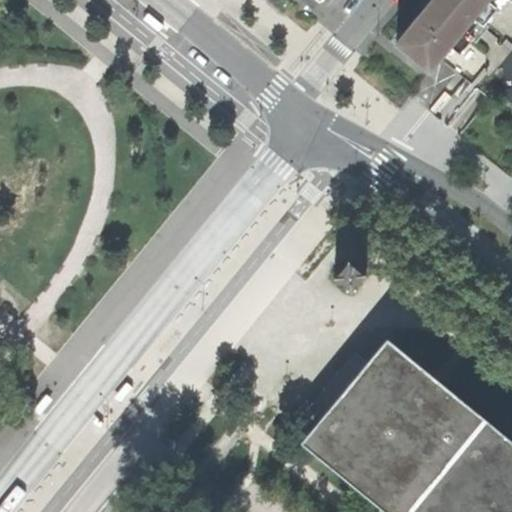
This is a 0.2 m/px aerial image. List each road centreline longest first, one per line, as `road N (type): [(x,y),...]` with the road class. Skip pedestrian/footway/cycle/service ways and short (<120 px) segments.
road 1 (residential): [(312,120),(511,265)]
road 2 (residential): [(511,220),(333,120),(312,120)]
road 3 (residential): [(294,105),(170,0)]
road 4 (residential): [(380,0),(294,105)]
